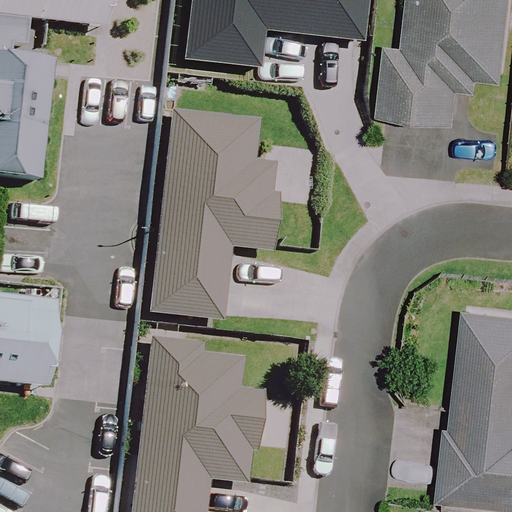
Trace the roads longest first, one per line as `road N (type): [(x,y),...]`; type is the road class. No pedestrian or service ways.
road 1 (residential): [(77,511),(128,80)]
road 2 (residential): [(347,511),(377,285),(405,252),(437,237),(511,235)]
